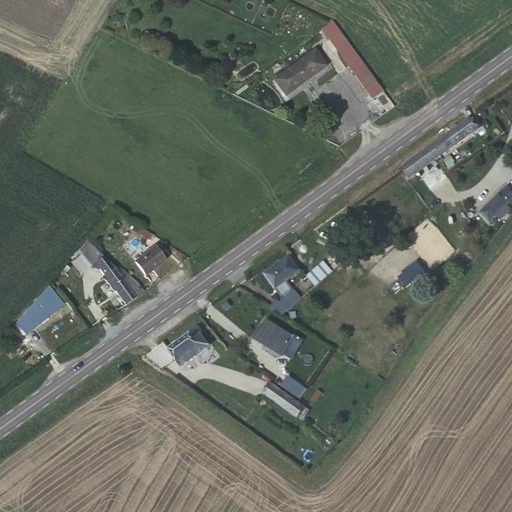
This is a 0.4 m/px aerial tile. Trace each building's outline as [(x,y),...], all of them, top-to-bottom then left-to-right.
[(373,99),(384,91),(334,22),(322,30),(334,46),(349,66),(373,99)] [(295,65),(306,80),(325,66),(314,51),(295,65)] [(286,95),(306,80),(295,65),(276,80),(286,95)] [(477,133),(467,121),(401,170),(409,182),(477,133)] [(480,215),(489,225),(496,218),(500,222),(511,212),(507,208),(511,203),(511,197),(506,191),(480,215)] [(153,236),(140,228),(138,232),(151,241),(153,236)] [(111,266),(85,241),(77,251),(87,263),(90,267),(98,271),(126,305),(144,292),(139,286),(117,266),(115,268),(112,265),(111,266)] [(165,260),(154,247),(136,262),(145,275),(165,260)] [(343,264),(351,257),(347,253),(345,255),(340,250),(334,254),(343,264)] [(117,254),(113,260),(118,264),(123,259),(117,254)] [(288,259),(264,277),(274,292),(299,275),(288,259)] [(418,262),(397,276),(405,288),(426,274),(418,262)] [(323,265),(307,278),(315,288),(331,275),(323,265)] [(307,278),(305,274),(300,279),(310,293),(315,288),(307,278)] [(52,291),(48,285),(16,323),(25,334),(63,305),(52,291)] [(271,311),(282,317),(301,301),(294,293),(279,305),(276,303),(271,311)] [(267,319),(255,340),(282,357),(293,339),(276,328),(278,325),(267,319)] [(16,323),(12,328),(18,338),(25,334),(16,323)] [(168,352),(181,370),(209,350),(196,332),(168,352)] [(337,368),(345,357),(335,351),(328,362),(337,368)] [(343,364),(339,371),(362,386),(367,379),(343,364)] [(291,387),(288,392),(298,399),(302,394),(291,387)] [(301,423),(308,413),(271,388),(264,397),(301,423)]
